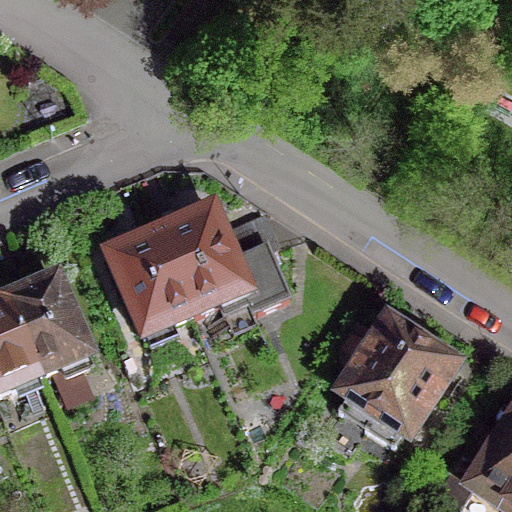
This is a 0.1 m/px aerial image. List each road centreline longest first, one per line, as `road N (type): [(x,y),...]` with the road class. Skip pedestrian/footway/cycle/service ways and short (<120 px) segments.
road 1 (residential): [(209,118),(511,307)]
road 2 (residential): [(0,7),(102,47),(209,118)]
road 3 (residential): [(0,209),(209,118)]
